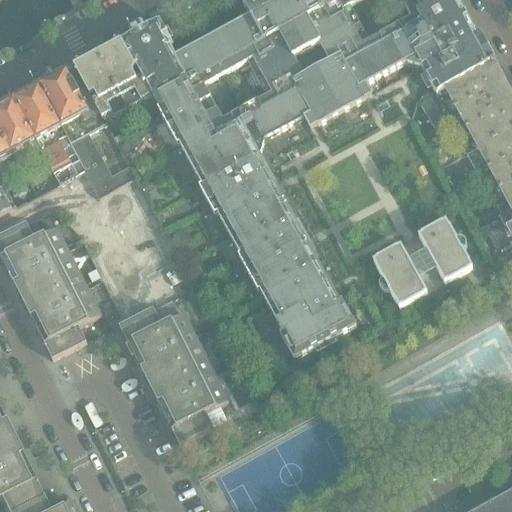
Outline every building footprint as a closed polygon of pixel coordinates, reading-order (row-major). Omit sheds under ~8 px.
[(365,103),(372,99),(366,88),(406,67),(422,71),(436,97),(495,66),(480,38),(477,39),(456,0),(243,0),(254,20),(176,61),(170,52),(173,51),(159,26),(158,27),(157,26),(121,46),(135,72),(140,70),(153,98),(161,112),(158,113),(161,118),(153,122),(157,129),(165,125),(178,148),(180,147),(202,189),(200,190),(215,218),(218,217),(241,258),(239,259),(258,295),(260,294),(283,335),(280,337),(294,361),(296,361),(354,330),(353,329),(355,328),(342,303),(339,305),(316,263),(318,262),(298,227),(297,228),(274,186),(260,159),(265,143),(305,122),(311,133),(318,129),(318,130),(363,105),(365,104),(365,103)] [(153,98),(140,70),(135,72),(121,46),(98,58),(128,112),(153,98)] [(128,112),(98,58),(74,71),(103,125),(128,112)] [(435,132),(425,137),(442,170),(468,157),(511,134),(511,102),(509,98),(507,93),(509,92),(495,66),(436,97),(421,106),(435,132)] [(89,138),(106,129),(103,125),(74,71),(40,89),(72,148),(85,176),(95,195),(99,203),(117,193),(130,185),(136,182),(130,170),(112,180),(89,138)] [(72,148),(40,89),(16,102),(38,144),(44,156),(33,162),(50,195),(65,187),(85,176),(72,148)] [(38,144),(16,102),(0,110),(0,131),(13,157),(38,144)] [(118,148),(152,130),(148,123),(114,140),(118,147),(118,148)] [(0,163),(13,157),(0,131),(0,163)] [(511,211),(511,134),(468,157),(468,159),(467,160),(469,164),(476,176),(477,175),(484,188),(486,187),(486,188),(496,205),(494,206),(501,218),(511,211)] [(11,211),(35,198),(27,181),(0,196),(0,195),(0,221),(13,215),(11,211)] [(153,190),(147,182),(142,186),(148,194),(153,190)] [(470,196),(480,191),(478,187),(468,192),(470,196)] [(472,200),(482,195),(480,191),(470,196),(472,200)] [(155,192),(146,197),(149,203),(158,198),(155,192)] [(511,211),(501,218),(499,219),(500,220),(484,230),(499,257),(511,249),(511,211)] [(469,265),(463,254),(465,251),(466,248),(465,245),(465,244),(462,241),(459,241),(456,241),(449,230),(446,225),(442,227),(442,226),(422,237),(423,237),(419,239),(445,286),(448,284),(468,273),(472,271),(469,265)] [(92,303),(66,250),(57,232),(35,244),(27,228),(0,240),(0,259),(1,263),(7,260),(11,269),(6,271),(39,338),(45,335),(49,344),(44,346),(53,364),(87,347),(79,331),(101,320),(92,303)] [(183,231),(173,236),(179,245),(188,241),(183,231)] [(511,278),(504,266),(477,280),(472,271),(468,273),(448,284),(445,286),(419,239),(401,250),(426,296),(423,298),(403,309),(403,308),(399,310),(411,332),(461,305),(511,278)] [(426,296),(401,250),(397,251),(377,262),(378,262),(374,264),(377,270),(376,270),(383,281),(380,284),(379,287),(380,290),(382,293),(385,295),(388,294),(390,294),(396,305),(399,310),(403,308),(403,309),(423,298),(426,296)] [(195,263),(185,269),(192,281),(202,275),(195,263)] [(230,321),(224,309),(216,313),(222,325),(230,321)] [(230,405),(216,378),(185,317),(162,329),(154,313),(119,330),(128,348),(180,450),(215,432),(207,416),(230,405)] [(235,328),(230,321),(222,325),(226,332),(235,328)] [(0,444),(10,440),(0,419),(0,444)] [(15,511),(40,499),(34,487),(31,482),(28,487),(20,481),(27,473),(10,440),(0,444),(0,504),(3,511),(15,511)] [(511,511),(511,495),(488,509),(489,511),(511,511)] [(74,511),(70,504),(53,511),(46,511),(40,499),(15,511),(74,511)]
